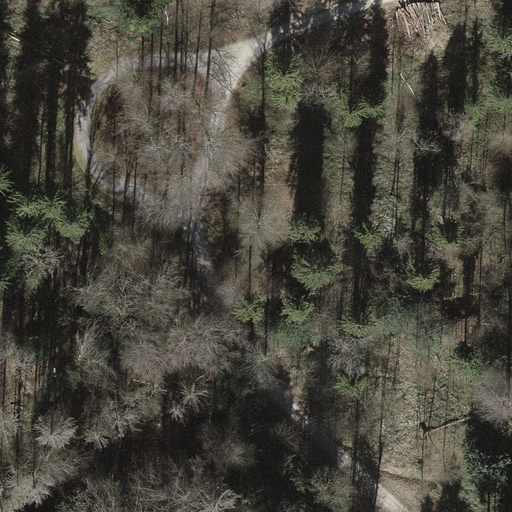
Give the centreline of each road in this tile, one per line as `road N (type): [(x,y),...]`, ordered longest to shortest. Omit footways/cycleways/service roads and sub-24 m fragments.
road 1 (track): [(385,0),(320,17),(253,46),(224,69),(187,202),(244,352),(279,396),(402,511)]
road 2 (motorway): [(0,141),(511,245)]
road 3 (motorway): [(511,72),(157,0)]
road 4 (track): [(187,202),(130,192),(93,167),(81,123),(88,97),(125,66),(155,59),(224,69)]
